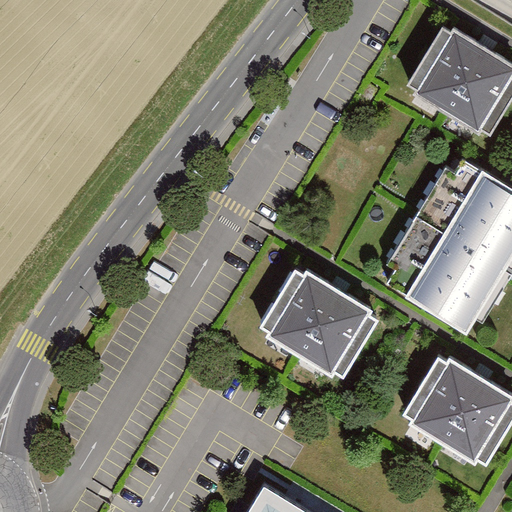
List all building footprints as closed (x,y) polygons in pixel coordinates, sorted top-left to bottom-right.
[(511,92),(511,52),(448,14),(408,80),(490,129),(511,92)] [(382,274),(477,330),(511,271),(511,180),(455,148),(382,274)] [(298,257),(259,322),(342,372),(382,307),(298,257)] [(511,384),(442,344),(403,411),(486,459),(511,415),(511,384)] [(319,511),(266,479),(245,511),(319,511)]
